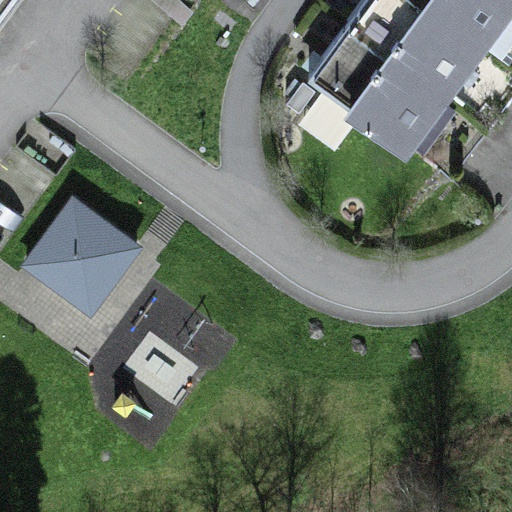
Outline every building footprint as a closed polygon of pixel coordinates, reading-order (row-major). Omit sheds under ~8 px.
[(487,128),(511,92),(511,69),(414,0),(367,0),(348,28),(487,128)] [(511,0),(414,0),(511,69),(511,0)] [(450,178),(487,128),(348,28),(311,79),(450,178)] [(73,202),(26,266),(91,314),(138,250),(73,202)] [(182,391),(199,344),(140,324),(124,371),(182,391)]
